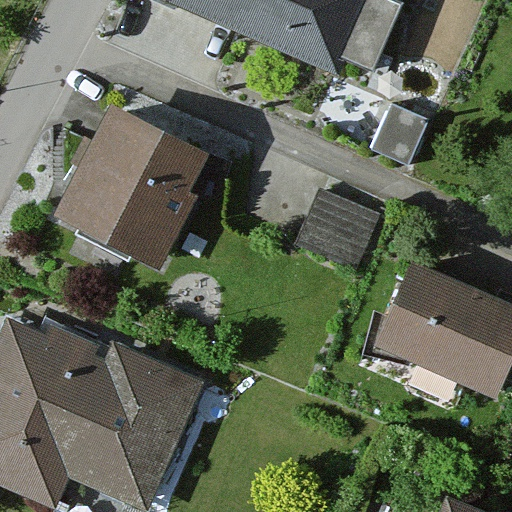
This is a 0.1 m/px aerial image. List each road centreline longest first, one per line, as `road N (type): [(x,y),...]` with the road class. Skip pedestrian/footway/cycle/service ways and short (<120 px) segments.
road 1 (residential): [(511,232),(56,38)]
road 2 (residential): [(0,154),(56,38)]
